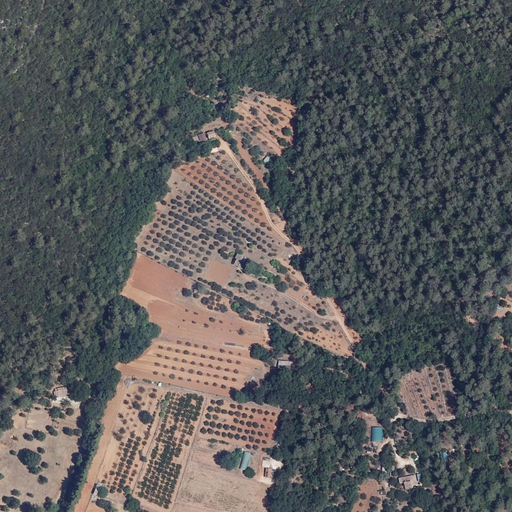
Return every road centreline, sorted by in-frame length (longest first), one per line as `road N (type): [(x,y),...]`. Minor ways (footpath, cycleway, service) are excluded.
road 1 (track): [(291,219),(295,241),(364,367),(370,396),(403,415),(511,409)]
road 2 (track): [(273,511),(289,378)]
